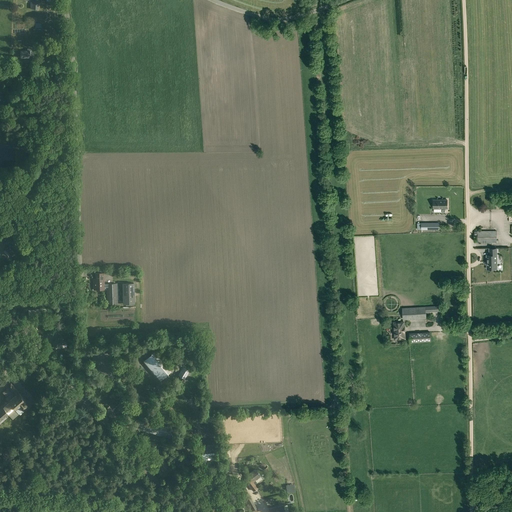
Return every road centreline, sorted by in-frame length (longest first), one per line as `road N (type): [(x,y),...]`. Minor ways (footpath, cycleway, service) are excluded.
road 1 (unclassified): [(79,398),(76,141),(64,0)]
road 2 (track): [(471,511),(467,192)]
road 3 (track): [(467,192),(463,0)]
road 4 (tertiary): [(180,511),(79,398)]
road 5 (unclassified): [(213,0),(272,19),(344,0)]
road 6 (tertiary): [(79,398),(0,305)]
